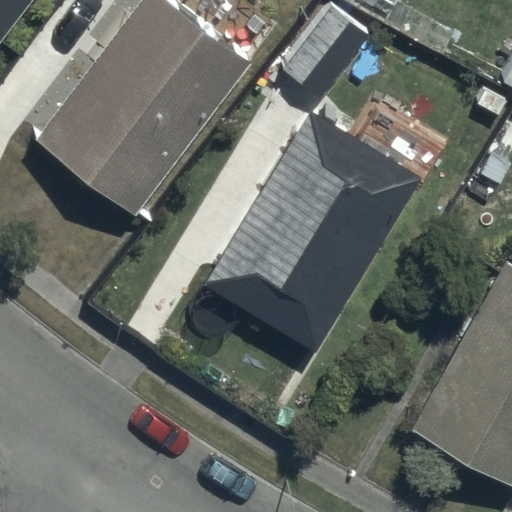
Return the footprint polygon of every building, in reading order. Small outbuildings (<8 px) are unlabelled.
[(0,0),(0,36),(28,0),(0,0)] [(143,0),(37,146),(136,214),(251,56),(174,0),(143,0)] [(280,65),(317,91),(369,28),(335,0),(280,65)] [(204,285),(315,351),(421,174),(311,108),(204,285)] [(413,427),(511,481),(511,258),(509,257),(413,427)]
